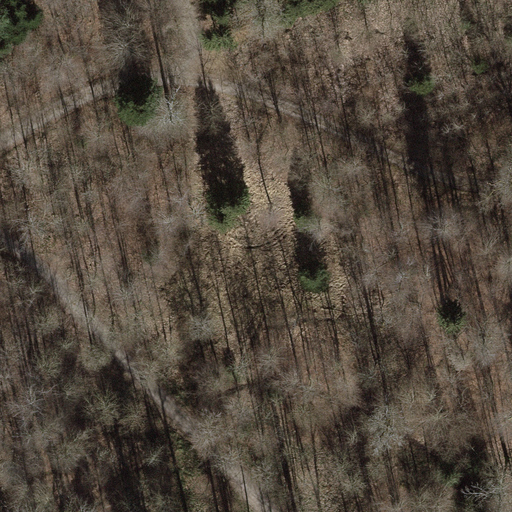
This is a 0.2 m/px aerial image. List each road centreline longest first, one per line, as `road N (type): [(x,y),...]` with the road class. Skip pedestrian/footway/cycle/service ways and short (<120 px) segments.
road 1 (track): [(0,238),(276,511)]
road 2 (track): [(204,78),(293,106),(449,183),(511,188)]
road 3 (track): [(0,144),(100,87),(154,76),(204,78)]
